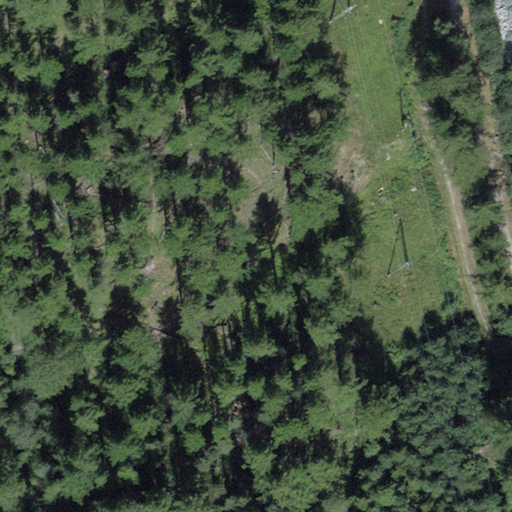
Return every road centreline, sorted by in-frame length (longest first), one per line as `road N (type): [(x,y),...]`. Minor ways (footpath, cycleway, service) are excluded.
road 1 (track): [(511,380),(474,295),(423,103),(427,0)]
road 2 (track): [(511,253),(450,0)]
